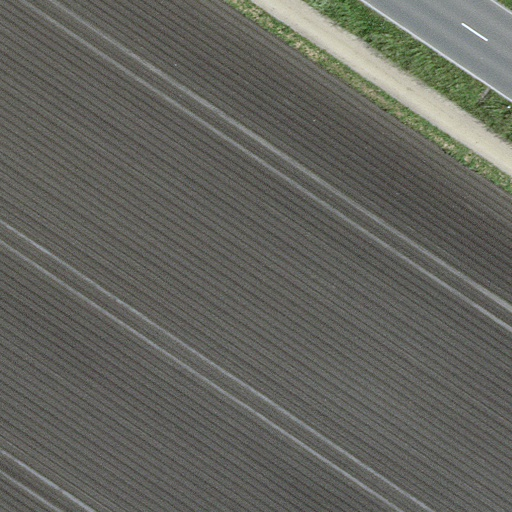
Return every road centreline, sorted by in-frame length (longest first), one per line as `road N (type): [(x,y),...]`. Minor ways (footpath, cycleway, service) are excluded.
road 1 (track): [(511,188),(232,0)]
road 2 (primary): [(511,76),(398,0)]
